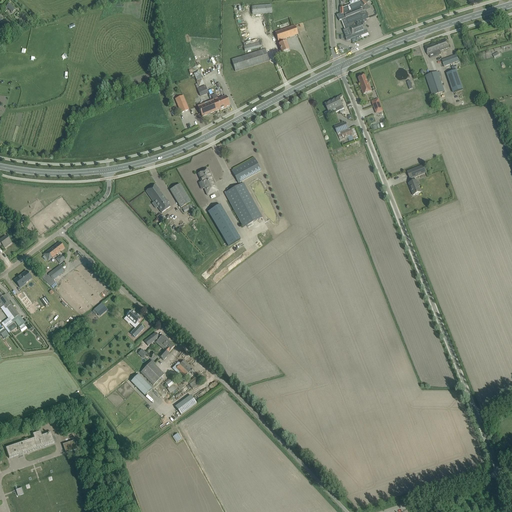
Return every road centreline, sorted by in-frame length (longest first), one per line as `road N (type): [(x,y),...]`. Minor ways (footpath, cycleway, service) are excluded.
road 1 (unclassified): [(498,473),(339,67)]
road 2 (unclassified): [(347,511),(242,399),(60,230)]
road 3 (secondary): [(108,170),(167,155),(339,67)]
road 4 (secondary): [(339,67),(511,4)]
road 5 (unclassified): [(383,511),(498,473)]
